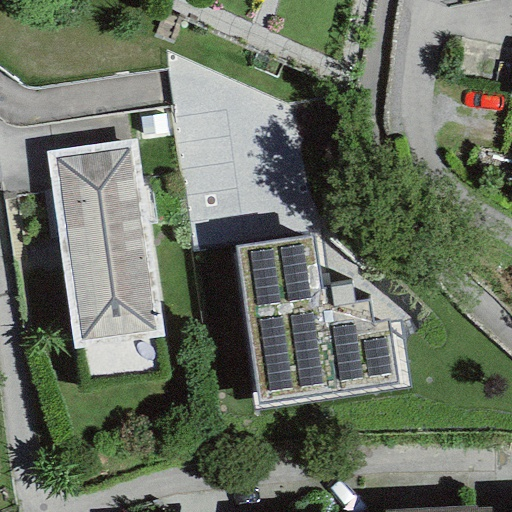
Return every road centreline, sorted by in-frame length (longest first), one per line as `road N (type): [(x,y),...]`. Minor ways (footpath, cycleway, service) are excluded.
road 1 (residential): [(103,511),(476,479)]
road 2 (residential): [(365,143),(397,219),(511,335)]
road 3 (residential): [(0,306),(23,468),(75,511)]
